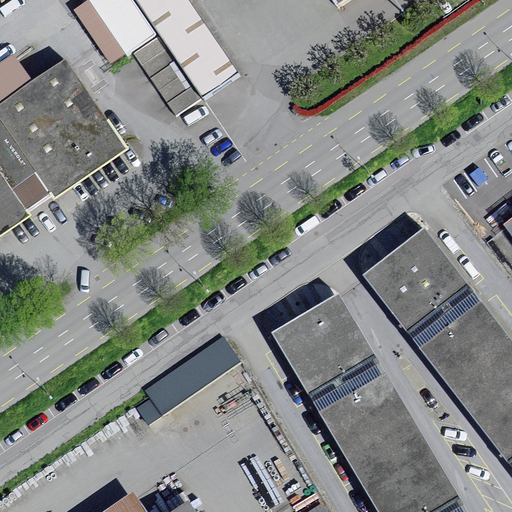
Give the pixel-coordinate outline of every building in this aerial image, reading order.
[(184,0),(84,0),(89,7),(74,16),(112,75),(135,60),(176,123),(239,83),(184,0)] [(323,0),(334,16),(356,0),(323,0)] [(0,243),(128,159),(67,67),(33,89),(14,62),(0,71),(0,243)] [(511,349),(421,233),(367,276),(388,302),(511,461),(511,349)] [(339,299),(279,335),(383,511),(465,511),(354,325),(339,299)] [(189,511),(188,509),(182,511),(141,511),(131,498),(110,511),(189,511)]
